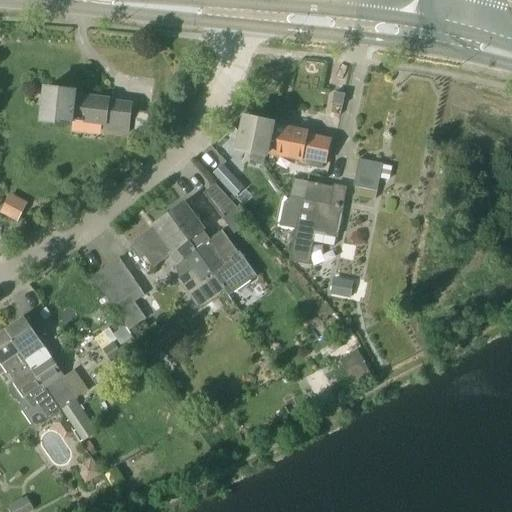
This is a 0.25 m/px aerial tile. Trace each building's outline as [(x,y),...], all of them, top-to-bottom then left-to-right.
[(128,134),(132,103),(108,101),(108,98),(74,94),(75,92),(45,88),(42,120),(71,123),(72,120),(104,124),(103,130),(128,134)] [(334,92),(331,104),(342,106),(344,95),(334,92)] [(267,152),(273,123),(244,117),(237,148),(252,152),(250,163),(263,166),(265,154),(266,155),(267,152)] [(273,123),(267,152),(300,159),(299,163),(321,168),(323,161),(325,161),(329,141),(306,135),(306,133),(273,126),(273,123)] [(375,199),(378,183),(383,164),(359,159),(353,186),(355,187),(353,194),(375,199)] [(212,172),(234,197),(244,188),(222,163),(212,172)] [(290,197),(302,199),(297,226),(295,226),(287,261),(306,264),(311,241),(334,246),(345,189),(308,181),(307,182),(293,179),(290,197)] [(215,184),(203,193),(222,219),(237,208),(215,184)] [(0,209),(0,212),(19,220),(27,201),(7,193),(0,209)] [(169,215),(226,292),(229,296),(237,290),(240,290),(247,285),(247,283),(256,276),(222,229),(209,239),(202,230),(203,230),(196,220),(184,204),(169,215)] [(169,215),(155,225),(156,227),(137,241),(138,242),(131,247),(140,259),(146,254),(154,265),(168,255),(176,266),(185,259),(193,270),(179,281),(200,311),(226,292),(169,215)] [(140,288),(119,258),(92,276),(113,307),(140,288)] [(46,308),(39,312),(45,320),(51,316),(46,308)] [(24,319),(6,331),(60,411),(81,442),(98,431),(76,400),(78,399),(67,382),(35,336),(24,319)] [(59,411),(60,411),(6,331),(0,335),(0,373),(1,374),(6,370),(13,381),(10,383),(9,392),(14,399),(21,400),(24,398),(33,411),(39,407),(48,421),(60,412),(59,411)] [(359,351),(341,361),(355,387),(373,377),(359,351)]
